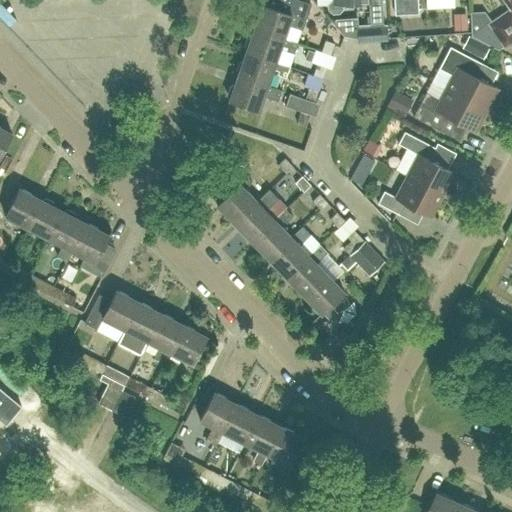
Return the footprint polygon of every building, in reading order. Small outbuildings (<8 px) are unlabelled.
[(282,38),(287,25),(301,30),(310,4),(299,0),(277,0),(275,8),(261,4),(257,14),(254,16),(251,24),(253,27),(253,28),(282,38)] [(329,0),(327,3),(327,9),(332,13),(337,12),(341,8),(341,2),(368,1),(369,25),(382,25),(380,0),(329,0)] [(393,0),(394,14),(417,13),(416,0),(393,0)] [(502,0),(504,0),(510,9),(489,23),(503,45),(511,38),(511,0),(499,0),(501,1),(502,0)] [(466,16),(452,16),(453,30),(466,30),(466,16)] [(497,49),(503,45),(489,23),(470,35),(497,49)] [(388,38),(387,24),(382,25),(369,25),(356,26),(357,36),(367,39),(388,38)] [(297,43),(282,38),(253,28),(249,38),(246,39),(243,47),(245,51),(244,51),(274,62),(274,61),(280,45),(286,47),(285,50),(293,53),(297,43)] [(329,54),(333,43),(324,40),(320,51),(329,54)] [(489,45),(479,40),(472,52),(483,58),(489,45)] [(445,88),(485,109),(497,87),(475,76),(481,63),(449,46),(438,68),(452,75),(445,88)] [(304,59),(309,61),(313,51),(307,49),(304,59)] [(289,66),(274,61),(274,62),(244,51),(241,61),(238,63),(235,71),(237,74),(236,75),(266,85),(272,68),(278,70),(276,74),(285,77),(289,66)] [(312,75),(321,78),(325,66),(316,63),(312,75)] [(281,90),(266,85),(236,75),(233,85),(230,86),(227,95),(228,98),(228,99),(258,109),(262,95),(277,100),(281,90)] [(313,101),(317,90),(308,87),(304,98),(313,101)] [(474,130),(485,109),(445,88),(439,99),(425,92),(413,116),(445,133),(453,119),(474,130)] [(404,115),(412,100),(394,91),(386,105),(404,115)] [(285,105),(296,109),(300,97),(289,93),(285,105)] [(296,122),(305,125),(309,114),(300,111),(296,122)] [(0,126),(0,153),(11,132),(0,126)] [(406,175),(441,193),(452,172),(428,158),(434,147),(404,131),(398,143),(418,154),(406,175)] [(368,139),(362,149),(364,150),(373,155),(379,145),(370,140),(368,139)] [(285,173),(292,166),(284,157),(277,164),(285,173)] [(233,222),(256,201),(244,188),(251,181),(237,167),(227,177),(235,185),(216,204),(233,222)] [(303,191),(309,184),(301,175),(294,182),(303,191)] [(429,215),(441,193),(406,175),(395,196),(383,190),(377,202),(398,214),(405,202),(429,215)] [(27,227),(41,199),(18,187),(4,215),(27,227)] [(273,219),(273,218),(266,211),(278,199),(268,189),(256,201),(233,222),(251,240),(273,219)] [(320,209),(327,202),(318,193),(311,200),(320,209)] [(49,238),(63,210),(54,205),(53,202),(45,198),(42,199),(41,199),(27,227),(49,238)] [(291,237),(290,236),(278,224),(283,219),(285,222),(292,216),(284,208),(273,218),(273,219),(251,240),(268,258),(291,237)] [(71,250),(85,222),(76,217),(75,213),(67,210),(64,211),(63,210),(49,238),(62,245),(56,255),(66,261),(72,250),(71,250)] [(337,227),(344,220),(336,211),(329,218),(337,227)] [(71,250),(72,250),(83,256),(79,265),(101,276),(106,266),(94,260),(108,234),(85,222),(71,250)] [(285,276),(308,255),(308,254),(298,244),(309,234),(301,226),(290,236),(291,237),(268,258),(285,276)] [(354,245),(361,238),(353,229),(346,236),(354,245)] [(368,274),(383,260),(363,240),(349,254),(339,263),(346,270),(355,261),(368,274)] [(303,294),(325,272),(316,262),(327,252),(319,244),(308,254),(308,255),(285,276),(303,294)] [(26,283),(30,274),(13,265),(9,274),(26,283)] [(341,293),(343,291),(325,272),(303,294),(320,313),(329,304),(335,311),(340,311),(347,305),(347,300),(341,293)] [(30,274),(26,283),(42,291),(46,283),(30,274)] [(58,288),(53,297),(70,306),(75,297),(58,288)] [(124,328),(138,300),(115,289),(110,299),(98,293),(83,322),(96,328),(101,317),(123,328),(124,328)] [(146,340),(160,312),(138,300),(124,328),(123,328),(116,342),(139,353),(146,340)] [(168,351),(183,323),(160,312),(146,340),(158,346),(153,357),(163,362),(168,351)] [(183,323),(168,351),(191,363),(205,335),(183,323)] [(79,361),(101,373),(105,364),(83,353),(78,361),(79,361)] [(101,373),(123,384),(128,376),(105,364),(101,373)] [(107,383),(97,402),(110,409),(121,390),(123,384),(101,373),(98,378),(107,383)] [(146,396),(150,387),(128,376),(123,384),(146,396)] [(150,387),(146,396),(168,407),(173,399),(151,388),(150,387)] [(0,420),(5,424),(20,406),(0,388),(0,420)] [(121,390),(110,409),(125,417),(135,397),(121,390)] [(221,430),(236,402),(213,391),(199,419),(212,425),(205,439),(215,444),(222,431),(221,430)] [(244,442),(258,414),(236,402),(221,430),(222,431),(244,442)] [(266,453),(280,425),(258,414),(244,442),(266,453)] [(280,425),(266,453),(289,465),(303,436),(280,425)] [(193,472),(197,463),(180,455),(176,463),(193,472)] [(221,486),(225,478),(209,469),(205,478),(221,486)] [(225,478),(221,486),(237,495),(242,486),(225,478)] [(86,511),(41,485),(32,501),(42,507),(39,511),(86,511)] [(457,511),(462,502),(438,491),(429,511),(457,511)] [(266,509),(270,500),(253,492),(249,500),(266,509)] [(484,511),(462,502),(457,511),(484,511)]
